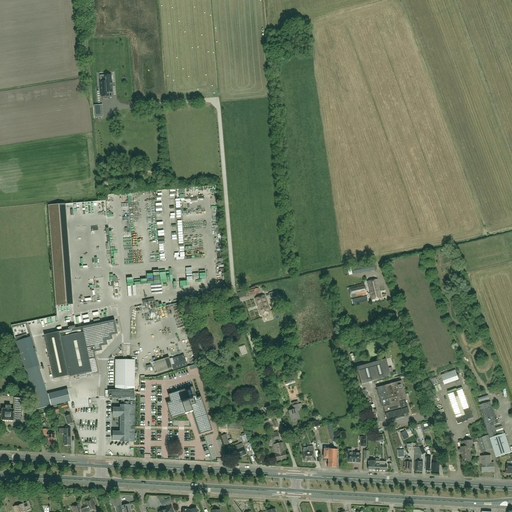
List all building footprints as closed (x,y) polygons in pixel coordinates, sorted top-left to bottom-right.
[(111,83),(111,76),(105,76),(105,79),(100,80),(102,96),(108,96),(108,92),(112,92),(112,86),(111,83)] [(373,263),(352,267),(353,274),(375,270),(373,263)] [(367,282),(372,300),(381,298),(377,279),(367,282)] [(159,285),(170,285),(170,282),(159,282),(159,281),(157,282),(157,281),(155,281),(155,289),(160,289),(159,285)] [(349,288),(351,297),(366,294),(364,284),(353,286),(353,287),(349,288)] [(251,287),(252,290),(245,291),(246,297),(259,294),(258,289),(255,289),(255,287),(251,287)] [(71,288),(56,289),(57,304),(72,303),(71,288)] [(270,312),(264,295),(255,299),(261,316),(270,312)] [(367,296),(351,300),(352,305),(368,301),(367,296)] [(115,320),(44,335),(54,379),(69,376),(70,376),(77,375),(78,377),(79,377),(78,375),(86,373),(86,375),(98,373),(94,351),(102,349),(101,345),(107,343),(106,339),(112,338),(111,334),(117,332),(115,320)] [(30,338),(15,343),(35,410),(70,401),(67,389),(47,395),(31,343),(30,338)] [(169,341),(171,347),(177,345),(175,339),(169,341)] [(157,373),(172,368),(169,357),(154,362),(157,373)] [(386,359),(356,367),(361,385),(391,376),(386,359)] [(109,390),(109,398),(121,398),(121,409),(113,409),(113,416),(121,416),(121,432),(113,432),(113,440),(121,440),(121,441),(127,441),(128,441),(134,441),(137,441),(137,434),(134,434),(134,405),(134,398),(134,360),(115,360),(115,390),(109,390)] [(441,375),(444,385),(459,380),(456,370),(441,375)] [(401,381),(384,386),(377,388),(382,407),(383,407),(387,419),(408,413),(405,401),(407,401),(401,381)] [(192,412),(200,435),(212,431),(201,397),(197,398),(193,387),(168,395),(171,402),(166,403),(171,419),(192,412)] [(448,395),(458,423),(473,418),(463,389),(448,395)] [(14,398),(13,410),(10,410),(10,406),(6,406),(6,409),(2,409),(2,415),(0,414),(0,419),(1,420),(13,421),(13,420),(21,420),(21,414),(22,414),(22,398),(14,398)] [(490,402),(479,405),(496,457),(511,453),(504,434),(498,436),(494,425),(498,423),(496,419),(495,420),(490,402)] [(293,410),(289,411),(292,422),(293,425),(297,423),(296,421),(299,420),(296,409),(299,408),(299,409),(303,408),(301,403),(299,404),(295,405),(292,406),(293,410)] [(488,435),(482,437),(478,439),(482,452),(486,451),(493,449),(488,435)] [(464,447),(461,448),(462,460),(465,459),(466,462),(472,461),(471,456),(470,456),(469,448),(472,448),(472,441),(463,441),(464,447)] [(415,454),(415,455),(414,471),(422,472),(423,462),(421,462),(421,455),(423,455),(417,442),(415,443),(417,448),(415,448),(415,454)] [(420,449),(419,448),(417,442),(423,455),(426,453),(423,447),(420,449)] [(233,447),(237,457),(246,454),(242,443),(233,447)] [(282,443),(272,445),(276,461),(286,459),(282,443)] [(307,448),(303,448),(304,461),(313,461),(313,447),(307,447),(307,448)] [(324,449),(323,458),(324,458),(324,460),(328,461),(327,467),(336,468),(337,450),(324,449)] [(346,452),(345,457),(347,457),(347,462),(360,463),(361,454),(352,453),(352,450),(347,450),(347,452),(346,452)] [(490,456),(481,456),(482,472),(494,471),(494,465),(493,464),(491,464),(490,456)] [(405,458),(404,471),(412,471),(412,463),(410,462),(410,458),(405,458)] [(375,459),(375,462),(368,461),(368,470),(376,470),(376,466),(376,464),(375,464),(376,459),(375,459)] [(380,459),(376,459),(375,464),(376,464),(376,466),(376,470),(386,471),(386,462),(380,462),(380,459)] [(87,507),(82,509),(80,504),(71,507),(72,511),(88,511),(91,511),(96,510),(91,499),(84,502),(87,507)]
